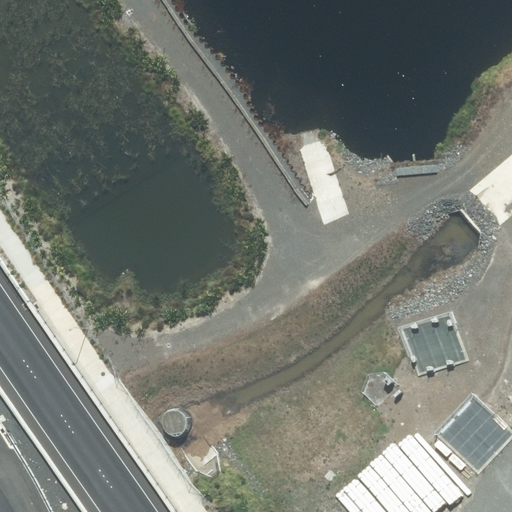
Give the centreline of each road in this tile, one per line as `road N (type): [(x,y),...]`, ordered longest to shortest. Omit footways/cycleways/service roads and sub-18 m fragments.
road 1 (track): [(149,0),(328,244),(229,322),(175,345)]
road 2 (track): [(328,244),(511,98)]
